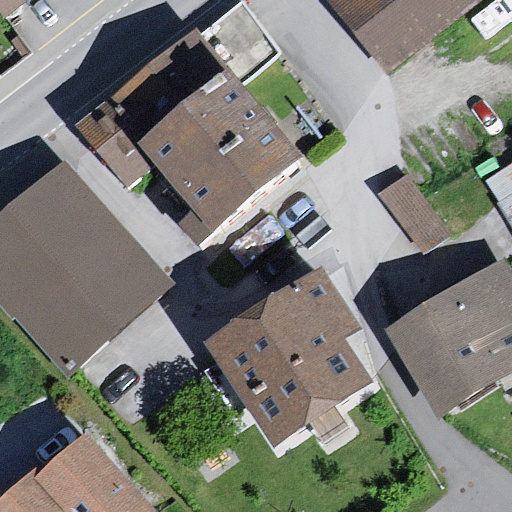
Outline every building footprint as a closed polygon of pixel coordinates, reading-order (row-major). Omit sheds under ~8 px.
[(0,0),(0,9),(11,0),(0,0)] [(331,0),(325,5),(389,81),(493,0),(331,0)] [(132,170),(206,250),(298,172),(221,94),(132,170)] [(60,181),(0,234),(0,313),(68,380),(173,299),(60,181)] [(511,279),(507,271),(384,345),(435,438),(511,386),(511,279)] [(206,361),(280,461),(384,394),(326,285),(206,361)] [(141,511),(85,450),(36,496),(48,511),(141,511)] [(29,488),(2,511),(48,511),(36,496),(29,488)]
